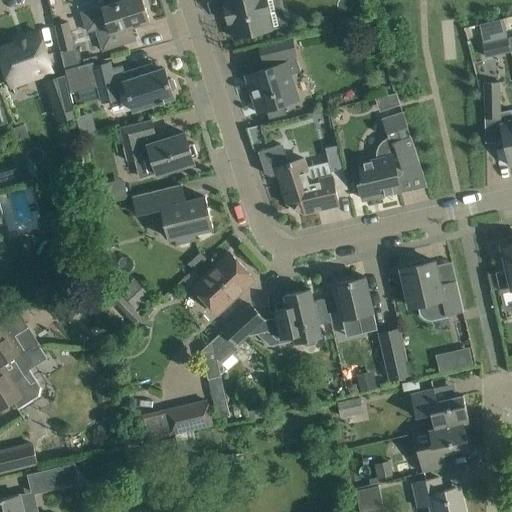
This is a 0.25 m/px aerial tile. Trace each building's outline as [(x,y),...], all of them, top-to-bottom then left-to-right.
[(142,0),(122,0),(85,12),(82,16),(86,27),(91,31),(96,29),(103,50),(135,40),(131,27),(150,21),(142,0)] [(225,0),(227,6),(225,6),(228,22),(231,22),(234,38),(271,30),(267,13),(270,13),(266,0),(225,0)] [(64,69),(65,69),(79,65),(78,62),(81,59),(80,53),(75,50),(68,22),(54,25),(61,51),(60,51),(64,69)] [(46,81),(54,78),(38,31),(24,36),(25,39),(0,48),(0,53),(11,85),(44,74),(46,81)] [(292,37),(279,40),(259,45),(264,64),(264,63),(266,68),(246,75),(258,113),(298,100),(290,75),(300,71),(295,56),(296,56),(292,37)] [(508,38),(482,44),(483,59),(511,52),(508,38)] [(79,65),(65,69),(66,74),(68,83),(70,92),(99,86),(94,67),(92,62),(79,65)] [(123,72),(121,67),(111,70),(109,63),(94,67),(99,86),(104,102),(120,97),(118,93),(128,90),(134,109),(141,108),(160,102),(161,104),(165,102),(164,100),(174,97),(165,68),(155,71),(153,62),(123,72)] [(68,83),(66,74),(54,78),(46,81),(60,120),(75,115),(73,106),(74,106),(68,83)] [(511,164),(511,113),(511,109),(501,112),(500,82),(484,82),(485,118),(499,118),(501,124),(500,124),(509,165),(511,164)] [(400,104),(396,92),(375,97),(379,112),(400,104)] [(403,111),(384,118),(382,118),(387,134),(388,137),(385,139),(381,142),(378,145),(376,150),(376,154),(376,159),(359,163),(363,181),(358,182),(362,199),(401,190),(397,171),(420,164),(403,111)] [(119,127),(127,161),(136,158),(141,176),(157,172),(157,174),(195,162),(193,158),(198,156),(193,143),(189,144),(185,133),(156,142),(154,135),(155,135),(152,119),(119,127)] [(304,158),(287,163),(281,144),(258,151),(265,173),(271,176),(278,174),(287,203),(304,212),(339,204),(333,176),(308,181),(306,172),(309,172),(304,158)] [(28,181),(23,165),(0,171),(0,187),(1,189),(28,181)] [(122,179),(93,186),(97,202),(126,195),(122,179)] [(182,184),(162,189),(133,196),(137,215),(150,212),(154,229),(166,226),(169,238),(175,237),(176,243),(195,238),(194,232),(213,228),(205,197),(186,201),(182,184)] [(85,219),(66,225),(72,243),(90,238),(85,219)] [(495,272),(502,298),(511,295),(511,242),(501,245),(507,269),(495,272)] [(230,253),(215,266),(193,287),(218,313),(254,279),(230,253)] [(401,268),(406,288),(410,307),(418,305),(420,312),(421,315),(424,317),(427,319),(431,320),(446,316),(464,312),(456,280),(440,284),(434,261),(401,268)] [(334,284),(339,303),(342,319),(358,315),(362,333),(377,329),(373,312),(374,311),(366,277),(334,284)] [(213,340),(201,351),(208,379),(221,376),(221,375),(223,372),(221,363),(238,347),(236,345),(247,336),(257,333),(268,331),(277,339),(294,335),(295,340),(296,342),(302,341),(302,344),(306,347),(315,345),(317,341),(317,337),(322,336),(315,309),(311,289),(285,295),(287,304),(278,306),(279,309),(275,310),(276,317),(265,320),(251,305),(236,318),(223,331),(213,340)] [(0,365),(25,350),(30,347),(33,351),(41,346),(29,327),(28,328),(18,311),(0,315),(0,365)] [(329,313),(323,314),(327,331),(333,330),(329,313)] [(378,334),(388,379),(410,374),(400,329),(378,334)] [(469,346),(454,350),(459,367),(473,364),(469,346)] [(25,350),(0,365),(0,409),(14,401),(18,408),(38,395),(40,387),(27,366),(32,363),(25,350)] [(382,387),(379,373),(363,377),(366,390),(382,387)] [(221,376),(208,379),(217,418),(230,414),(221,376)] [(432,413),(435,428),(463,423),(469,421),(463,395),(437,401),(434,388),(411,393),(416,417),(432,413)] [(207,401),(168,410),(173,433),(212,424),(207,401)] [(463,423),(435,428),(429,429),(433,445),(417,449),(423,472),(446,467),(443,454),(469,448),(463,423)] [(0,471),(38,463),(33,444),(0,451),(0,471)] [(29,475),(33,493),(79,483),(75,465),(29,475)] [(465,511),(460,486),(439,491),(436,479),(439,479),(438,477),(412,483),(418,507),(423,506),(424,511),(465,511)] [(379,485),(356,490),(358,501),(381,496),(379,485)] [(0,498),(0,511),(23,511),(19,494),(0,498)]
